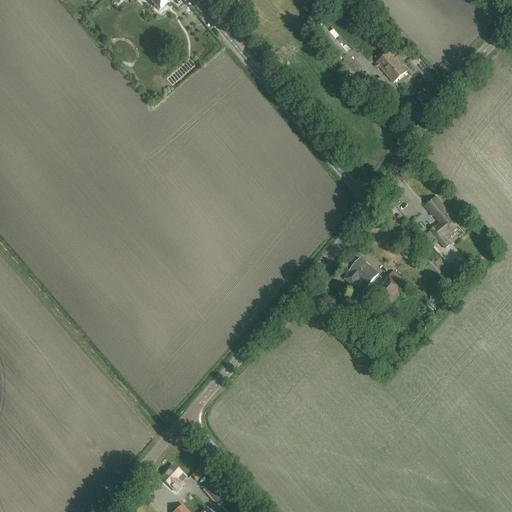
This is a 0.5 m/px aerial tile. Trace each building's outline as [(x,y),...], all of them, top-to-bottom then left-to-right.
[(149,0),(159,11),(170,1),(168,0),(149,0)] [(273,31),(283,44),(291,37),(281,25),(273,31)] [(345,61),(340,65),(350,77),(360,69),(324,27),(319,31),(345,61)] [(270,49),(278,44),(271,34),(263,39),(270,49)] [(393,83),(407,71),(390,51),(376,63),(393,83)] [(431,248),(437,243),(443,251),(448,247),(441,239),(458,225),(435,198),(425,207),(433,217),(433,216),(440,224),(423,238),(431,248)] [(353,287),(358,280),(367,288),(379,275),(360,259),(349,272),(350,273),(344,280),(353,287)] [(394,273),(374,295),(389,308),(409,286),(394,273)] [(186,477),(172,465),(161,478),(177,493),(184,485),(182,483),(186,477)] [(202,465),(193,475),(199,480),(208,471),(202,465)] [(214,480),(208,485),(222,500),(227,495),(214,480)]
